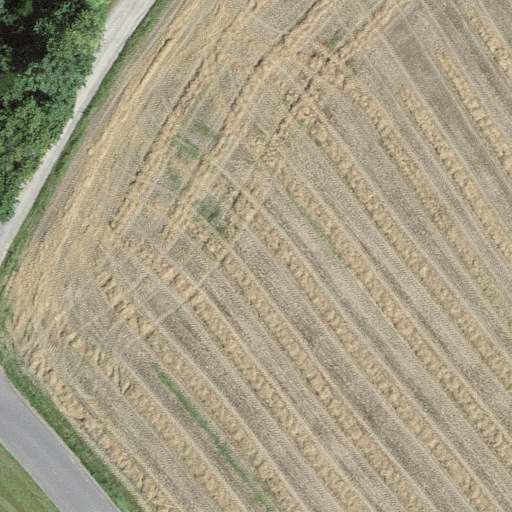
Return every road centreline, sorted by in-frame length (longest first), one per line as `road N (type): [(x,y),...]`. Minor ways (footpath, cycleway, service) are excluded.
road 1 (track): [(0,236),(138,0)]
road 2 (unclassified): [(0,421),(93,511)]
